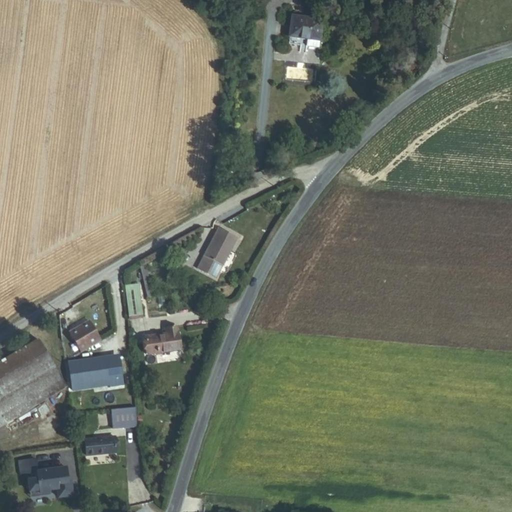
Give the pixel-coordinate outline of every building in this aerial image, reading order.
[(285,38),(314,42),(317,22),(288,18),(285,38)] [(197,269),(216,279),(237,239),(218,229),(197,269)] [(143,260),(138,263),(148,297),(154,297),(143,260)] [(140,283),(125,285),(126,300),(141,299),(140,283)] [(128,320),(143,319),(141,299),(126,300),(128,320)] [(100,340),(88,321),(69,332),(80,352),(100,340)] [(148,355),(181,351),(178,328),(165,330),(165,334),(146,337),(148,355)] [(37,340),(0,362),(0,427),(5,424),(10,432),(25,423),(20,415),(66,387),(37,340)] [(69,363),(70,369),(120,362),(120,356),(69,363)] [(120,362),(70,369),(73,390),(109,385),(110,389),(124,387),(120,362)] [(136,408),(111,411),(113,429),(138,426),(136,408)] [(86,456),(116,454),(115,438),(85,440),(86,456)] [(39,470),(37,458),(18,461),(20,475),(26,474),(27,480),(31,498),(51,494),(51,492),(57,491),(58,499),(75,497),(72,481),(70,481),(67,466),(39,470)]
